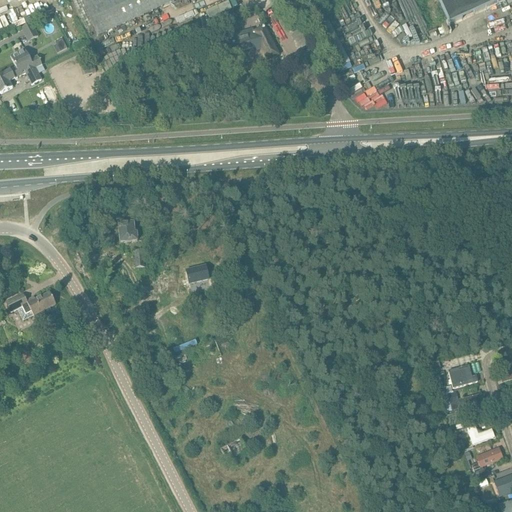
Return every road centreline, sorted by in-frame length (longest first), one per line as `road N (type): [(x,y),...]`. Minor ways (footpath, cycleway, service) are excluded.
road 1 (primary): [(0,183),(347,157),(490,137)]
road 2 (primary): [(490,137),(0,160)]
road 3 (unclassified): [(189,511),(58,263),(31,234),(0,229)]
road 4 (unknown): [(511,344),(483,349),(475,368),(511,462)]
